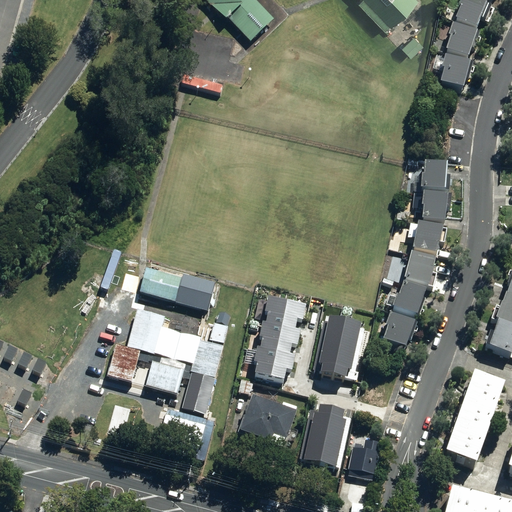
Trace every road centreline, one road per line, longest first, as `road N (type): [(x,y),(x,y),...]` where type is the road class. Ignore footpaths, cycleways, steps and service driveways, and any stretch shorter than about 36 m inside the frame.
road 1 (residential): [(409,439),(476,235),(480,149),(511,53)]
road 2 (secondary): [(198,511),(0,459)]
